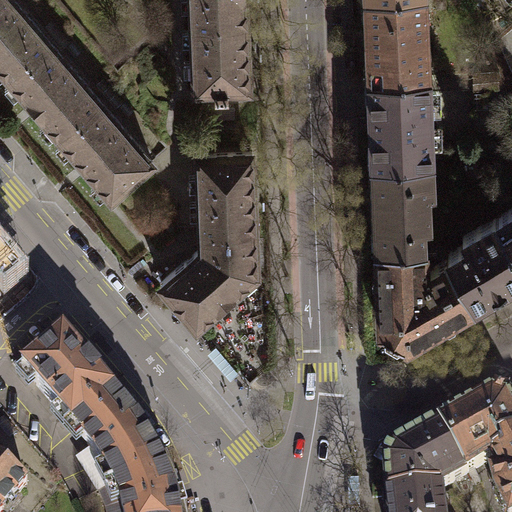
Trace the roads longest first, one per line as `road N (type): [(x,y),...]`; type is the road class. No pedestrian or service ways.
road 1 (tertiary): [(317,409),(303,0)]
road 2 (residential): [(277,511),(242,448),(72,272)]
road 3 (residential): [(317,409),(377,407),(511,333)]
